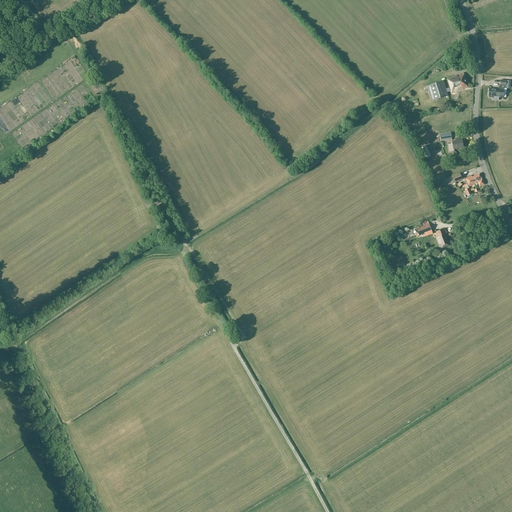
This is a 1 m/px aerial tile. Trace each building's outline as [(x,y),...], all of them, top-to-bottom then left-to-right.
[(446,89),(443,81),(427,86),(432,101),(448,96),(447,92),(451,91),(452,93),(468,87),(463,74),(447,80),(450,88),(446,89)] [(500,90),(489,89),(489,96),(489,98),(492,98),(492,96),(506,97),(506,92),(504,92),(504,89),(509,89),(510,81),(501,80),(500,90)] [(453,143),(448,144),(449,152),(454,151),(454,149),(460,148),(461,149),(462,149),(463,148),(464,148),(462,140),(453,141),(453,143)] [(462,180),(461,176),(460,173),(453,176),(454,179),(456,183),(462,180)] [(484,185),(482,180),(482,179),(480,174),(472,177),(471,176),(465,178),(469,187),(476,183),(476,182),(477,182),(477,183),(478,182),(480,187),(484,185)] [(469,188),(467,184),(463,186),(465,190),(465,192),(463,193),(464,196),(467,195),(467,197),(472,194),(469,188)] [(429,224),(417,229),(420,236),(432,231),(429,224)] [(445,228),(437,232),(438,237),(437,237),(441,249),(450,246),(446,236),(447,235),(445,228)]
